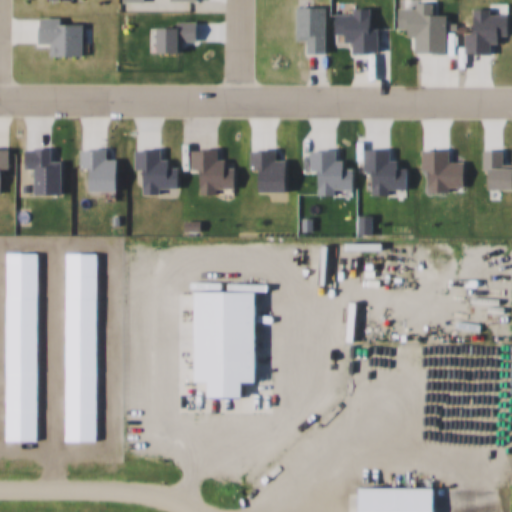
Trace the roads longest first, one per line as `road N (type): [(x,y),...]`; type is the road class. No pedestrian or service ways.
road 1 (residential): [(0,96),(511,96)]
road 2 (residential): [(0,487),(141,488),(197,511)]
